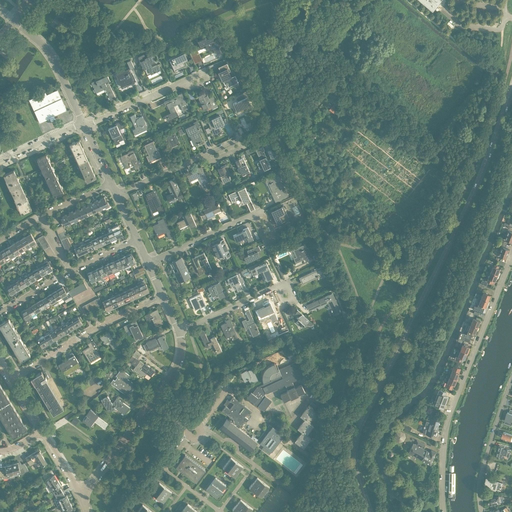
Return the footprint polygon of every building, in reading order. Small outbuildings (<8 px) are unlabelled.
[(441,0),(419,0),(433,11),(441,0)] [(439,13),(436,17),(446,23),(449,19),(439,13)] [(206,37),(197,40),(198,42),(201,48),(205,46),(205,47),(206,47),(207,49),(207,50),(208,50),(207,48),(213,46),(215,49),(214,49),(215,50),(214,51),(215,51),(216,52),(217,54),(218,54),(217,53),(219,52),(219,53),(220,52),(221,53),(222,52),(215,39),(213,40),(212,38),(208,39),(207,40),(206,38),(206,37)] [(194,51),(190,53),(195,64),(195,63),(201,60),(197,53),(195,54),(193,51),(194,51)] [(187,65),(185,60),(187,59),(184,52),(182,53),(181,53),(169,59),(171,59),(176,69),(174,70),(174,71),(187,65)] [(150,63),(154,61),(151,55),(145,58),(144,54),(139,57),(146,73),(147,75),(151,73),(160,69),(158,64),(152,67),(150,63)] [(134,68),(131,60),(127,62),(130,68),(117,74),(117,73),(116,74),(122,87),(123,87),(123,86),(135,80),(135,81),(136,81),(131,69),(134,68)] [(218,67),(220,71),(218,72),(222,81),(223,81),(225,85),(228,84),(229,86),(237,82),(236,80),(237,79),(235,75),(231,77),(229,72),(230,71),(227,63),(218,67)] [(111,101),(115,99),(108,83),(110,82),(107,75),(104,76),(103,75),(95,79),(96,80),(91,82),(96,93),(104,89),(104,88),(105,88),(111,101)] [(39,122),(50,117),(50,118),(54,116),(53,116),(66,110),(57,90),(45,95),(44,93),(45,92),(29,100),(39,122)] [(338,97),(330,90),(326,93),(330,96),(329,98),(334,103),(338,97)] [(218,106),(213,95),(208,98),(205,91),(197,95),(204,109),(210,106),(212,109),(218,106)] [(186,102),(181,92),(179,94),(180,96),(175,98),(175,97),(164,102),(165,104),(166,104),(170,113),(166,114),(169,119),(177,116),(175,111),(176,110),(174,106),(178,103),(181,108),(183,111),(190,108),(187,102),(186,102)] [(238,101),(233,103),(233,104),(234,107),(233,107),(235,111),(236,111),(240,109),(242,112),(252,108),(251,105),(250,104),(251,104),(250,103),(247,97),(245,98),(243,94),(236,97),(238,101)] [(144,124),(145,123),(142,116),(139,118),(138,116),(136,117),(135,114),(130,116),(136,128),(138,133),(146,129),(147,128),(146,124),(144,125),(144,124)] [(222,130),(219,124),(223,123),(219,115),(216,117),(216,118),(208,122),(214,134),(222,130)] [(198,133),(197,131),(198,130),(197,129),(196,127),(199,126),(197,121),(194,122),(194,123),(185,128),(189,135),(191,134),(192,136),(191,136),(195,144),(202,141),(199,133),(198,133)] [(121,134),(119,129),(124,127),(121,122),(119,123),(118,122),(112,124),(113,126),(108,128),(114,142),(115,145),(120,143),(119,141),(123,139),(122,137),(124,136),(123,133),(121,134)] [(164,136),(170,148),(180,143),(174,131),(164,136)] [(70,144),(78,162),(87,158),(79,140),(70,144)] [(160,154),(158,150),(157,151),(152,141),(144,145),(149,154),(146,156),(148,161),(157,157),(156,156),(160,154)] [(262,148),(256,151),(262,163),(258,164),(260,168),(263,166),(265,169),(268,168),(270,166),(262,148)] [(134,152),(133,149),(127,152),(128,153),(121,156),(126,167),(133,164),(135,168),(140,166),(134,153),(134,152)] [(37,159),(46,177),(55,173),(51,165),(50,163),(46,155),(37,159)] [(243,157),(239,159),(235,160),(238,166),(242,174),(249,171),(248,169),(249,169),(248,169),(243,157)] [(87,158),(78,162),(87,181),(95,177),(87,158)] [(226,165),(218,168),(221,176),(221,175),(222,177),(221,178),(223,183),(231,179),(229,175),(230,174),(226,165)] [(212,190),(201,166),(195,169),(196,171),(186,175),(190,183),(191,182),(190,180),(198,176),(201,183),(199,184),(200,186),(203,194),(212,190)] [(10,189),(12,193),(22,188),(14,170),(4,174),(6,179),(6,180),(10,189)] [(55,173),(46,177),(54,195),(63,191),(59,183),(60,183),(59,181),(58,181),(55,173)] [(275,199),(277,202),(282,199),(281,199),(288,196),(285,191),(283,192),(281,188),(279,185),(280,185),(278,180),(280,179),(278,174),(270,178),(269,175),(264,178),(267,185),(269,184),(273,192),(271,192),(272,194),(273,194),(274,196),(273,196),(275,199)] [(173,193),(167,196),(169,201),(178,197),(179,198),(182,197),(179,190),(178,190),(177,188),(178,187),(174,178),(166,182),(170,191),(171,190),(173,193)] [(250,199),(245,187),(228,194),(232,202),(236,200),(235,197),(240,195),(243,203),(250,199)] [(22,188),(12,193),(15,199),(14,199),(19,208),(21,213),(31,208),(22,188)] [(154,191),(146,194),(148,197),(150,208),(151,213),(157,210),(159,214),(165,212),(162,206),(161,206),(154,191)] [(100,200),(98,201),(100,204),(101,204),(103,207),(105,206),(105,207),(109,206),(107,201),(106,201),(104,196),(100,198),(100,200)] [(94,202),(92,203),(94,207),(95,207),(96,210),(98,209),(99,210),(103,209),(103,207),(101,204),(100,204),(98,201),(98,199),(94,201),(94,202)] [(220,210),(220,208),(219,207),(220,207),(218,201),(200,209),(203,217),(207,216),(208,218),(215,215),(214,213),(220,210)] [(88,205),(86,206),(87,210),(88,209),(90,213),(92,212),(93,213),(97,211),(96,210),(95,207),(94,207),(92,203),(91,202),(87,204),(88,205)] [(81,208),(79,209),(81,213),(82,212),(84,216),(86,215),(87,216),(91,214),(90,213),(88,209),(87,210),(86,206),(85,205),(81,207),(81,208)] [(288,218),(285,212),(285,211),(283,205),(272,210),(271,211),(277,223),(288,218)] [(75,211),(73,212),(75,216),(76,215),(78,219),(80,218),(80,219),(84,217),(84,216),(82,212),(81,213),(79,209),(79,208),(75,210),(75,211)] [(69,214),(67,215),(69,218),(70,218),(71,222),(73,221),(74,222),(78,220),(78,219),(76,215),(75,216),(73,212),(73,211),(69,213),(69,214)] [(199,225),(197,219),(193,211),(189,213),(183,216),(184,219),(177,222),(179,228),(189,224),(191,227),(195,225),(195,227),(199,225)] [(63,222),(65,225),(67,224),(68,225),(72,223),(71,222),(70,218),(69,218),(67,215),(66,214),(62,215),(63,217),(60,218),(62,222),(63,222)] [(160,222),(153,226),(157,235),(166,232),(169,238),(172,237),(165,222),(163,218),(159,220),(160,222)] [(111,228),(113,230),(116,238),(123,235),(118,225),(111,228)] [(233,235),(236,242),(246,237),(248,242),(253,240),(247,227),(243,229),(243,231),(241,232),(241,231),(239,232),(240,233),(233,235)] [(116,238),(113,230),(111,228),(108,230),(109,232),(107,233),(111,240),(116,238)] [(31,233),(25,236),(29,242),(29,243),(30,246),(36,242),(31,233)] [(107,233),(102,235),(105,243),(111,240),(107,233)] [(102,235),(96,238),(100,245),(105,243),(102,235)] [(25,236),(20,239),(26,249),(30,246),(29,243),(29,242),(25,236)] [(94,248),(91,240),(90,238),(85,241),(86,243),(89,250),(94,248)] [(96,238),(91,240),(94,248),(100,245),(96,238)] [(20,239),(15,242),(19,248),(18,249),(20,252),(26,249),(20,239)] [(230,255),(223,239),(220,240),(220,241),(212,245),(217,258),(224,255),(225,258),(230,255)] [(15,242),(10,245),(16,255),(20,252),(18,249),(19,248),(15,242)] [(86,243),(80,246),(83,253),(89,250),(86,243)] [(74,246),(78,255),(83,253),(80,246),(79,244),(74,246)] [(294,258),(296,263),(303,259),(305,258),(306,260),(312,257),(308,247),(306,248),(305,244),(293,249),(296,257),(294,258)] [(10,245),(5,248),(9,255),(9,254),(11,257),(16,255),(10,245)] [(258,245),(247,251),(248,254),(248,255),(244,257),(247,262),(259,256),(257,251),(260,250),(258,245)] [(5,248),(0,251),(0,252),(5,261),(11,257),(9,254),(9,255),(5,248)] [(199,274),(203,272),(207,270),(211,268),(213,267),(211,264),(210,265),(207,259),(208,259),(207,257),(206,257),(204,252),(192,258),(199,274)] [(135,261),(131,253),(125,255),(129,264),(130,265),(136,263),(135,261)] [(125,255),(120,258),(124,266),(129,264),(125,255)] [(174,272),(179,282),(190,277),(181,257),(172,261),(175,267),(177,266),(178,270),(174,272)] [(120,258),(115,260),(118,268),(124,266),(120,258)] [(51,266),(52,265),(49,260),(48,261),(47,260),(42,264),(47,272),(52,269),(51,266)] [(115,260),(109,263),(113,271),(114,273),(119,270),(118,268),(115,260)] [(257,263),(241,270),(243,277),(252,273),(253,273),(253,274),(261,270),(264,279),(267,278),(272,275),(266,262),(258,265),(257,263)] [(47,272),(42,264),(41,263),(36,266),(38,268),(42,275),(47,272)] [(113,271),(109,263),(104,265),(108,275),(109,276),(114,274),(114,273),(113,271)] [(499,272),(500,269),(498,268),(499,266),(495,264),(495,266),(492,266),(491,269),(492,270),(491,272),(498,275),(500,272),(499,272)] [(108,275),(104,265),(93,270),(97,279),(97,280),(101,279),(102,281),(104,280),(106,279),(105,277),(108,275)] [(311,272),(299,277),(302,282),(317,276),(317,277),(317,276),(318,279),(325,276),(321,267),(317,269),(316,267),(314,268),(314,270),(311,272)] [(38,268),(33,271),(37,278),(42,275),(38,268)] [(97,279),(93,270),(87,273),(91,281),(97,279)] [(33,271),(27,275),(32,281),(37,278),(33,271)] [(496,281),(497,278),(498,275),(491,272),(488,280),(493,282),(493,280),(496,281)] [(228,279),(225,280),(227,284),(230,282),(231,282),(233,285),(235,284),(237,289),(238,290),(242,288),(243,289),(245,288),(246,288),(243,281),(241,277),(239,273),(237,274),(227,278),(228,279)] [(27,275),(22,278),(26,285),(32,281),(27,275)] [(22,278),(17,281),(21,288),(26,285),(22,278)] [(21,288),(17,281),(16,279),(11,282),(12,284),(16,291),(21,288)] [(221,281),(208,287),(212,295),(217,293),(218,295),(220,295),(221,297),(224,296),(221,289),(224,288),(221,281)] [(138,285),(139,286),(143,294),(149,291),(144,282),(145,283),(141,285),(141,284),(138,285)] [(7,287),(5,289),(9,295),(11,294),(16,291),(12,284),(7,287)] [(70,292),(67,287),(64,289),(63,286),(57,289),(62,298),(67,294),(70,292)] [(135,286),(132,287),(137,296),(143,294),(139,286),(135,287),(135,286)] [(132,287),(127,290),(131,299),(137,296),(132,287)] [(62,298),(57,289),(52,292),(57,300),(58,302),(63,299),(62,298)] [(127,290),(121,293),(125,302),(131,299),(127,290)] [(52,292),(47,295),(52,303),(57,300),(52,292)] [(483,292),(481,298),(488,301),(489,298),(490,295),(483,292)] [(115,296),(115,297),(119,305),(125,302),(121,293),(115,296)] [(194,309),(206,304),(201,293),(189,298),(194,309)] [(339,309),(332,293),(325,296),(325,297),(306,305),(308,310),(321,305),(328,302),(331,309),(331,311),(332,310),(334,315),(341,311),(340,310),(340,308),(339,309)] [(47,295),(42,299),(46,306),(52,303),(47,295)] [(109,298),(109,299),(113,307),(119,305),(115,297),(112,298),(111,297),(109,298)] [(487,304),(488,301),(481,298),(479,304),(478,304),(484,307),(485,307),(486,304),(487,304)] [(42,299),(37,302),(41,309),(46,306),(42,299)] [(103,301),(107,310),(113,307),(109,299),(106,301),(105,300),(103,301)] [(266,305),(255,310),(260,321),(264,319),(263,317),(269,314),(273,321),(277,319),(269,300),(264,302),(266,305)] [(37,302),(31,305),(36,312),(41,309),(37,302)] [(474,305),(473,309),(482,313),(484,307),(478,304),(479,304),(478,303),(477,306),(474,305)] [(31,305),(26,308),(31,315),(36,312),(31,305)] [(26,308),(21,311),(26,319),(31,315),(26,308)] [(163,323),(159,314),(157,309),(156,309),(144,315),(147,320),(151,318),(153,317),(154,319),(153,319),(156,326),(163,323)] [(259,333),(255,322),(254,322),(248,310),(245,311),(249,319),(246,321),(246,319),(242,321),(246,329),(249,328),(253,336),(259,333)] [(295,314),(294,315),(295,318),(296,317),(299,319),(297,321),(300,324),(303,326),(305,326),(307,325),(310,326),(312,325),(313,324),(298,310),(296,313),(295,314)] [(74,318),(72,319),(76,326),(78,325),(79,325),(82,323),(78,316),(77,317),(78,317),(75,319),(74,318)] [(232,324),(229,318),(226,320),(227,322),(221,325),(226,337),(230,335),(233,339),(238,337),(232,325),(232,324)] [(473,318),(470,324),(478,327),(479,324),(480,321),(473,318)] [(5,320),(3,321),(3,322),(0,323),(0,326),(3,332),(13,326),(8,319),(5,321),(5,320)] [(76,326),(72,319),(71,319),(68,320),(68,321),(66,322),(71,329),(73,328),(73,329),(77,327),(76,326)] [(62,324),(61,325),(65,332),(67,331),(68,332),(71,330),(71,329),(66,322),(66,324),(63,325),(62,324)] [(133,322),(124,326),(126,331),(131,328),(136,339),(143,336),(137,323),(134,324),(133,322)] [(477,330),(478,327),(470,324),(468,330),(469,331),(473,332),(475,333),(476,330),(477,330)] [(57,328),(55,329),(59,336),(61,335),(62,335),(66,333),(65,332),(61,325),(60,326),(61,327),(58,329),(57,328)] [(13,326),(3,332),(6,335),(11,342),(10,342),(12,346),(21,340),(13,326)] [(51,331),(50,332),(54,339),(56,338),(57,339),(60,337),(59,336),(55,329),(55,330),(52,332),(51,331)] [(217,353),(222,351),(215,336),(210,338),(212,341),(209,342),(203,330),(199,332),(206,348),(211,346),(210,344),(213,343),(215,350),(215,351),(216,350),(217,353)] [(46,335),(44,336),(48,343),(50,341),(51,342),(54,340),(54,339),(50,332),(49,333),(50,334),(47,335),(46,335)] [(120,345),(114,335),(113,333),(110,335),(108,332),(100,337),(104,343),(108,341),(113,349),(120,345)] [(49,343),(48,343),(44,336),(43,336),(43,335),(40,337),(40,338),(38,339),(38,340),(39,340),(43,347),(43,346),(45,345),(49,343)] [(168,347),(165,340),(165,339),(165,338),(164,338),(163,335),(158,338),(156,339),(155,338),(146,342),(146,343),(143,345),(146,351),(149,350),(150,351),(159,346),(162,347),(163,349),(168,347)] [(21,340),(12,346),(14,350),(15,349),(17,352),(19,356),(19,357),(21,360),(30,355),(21,340)] [(86,348),(83,350),(90,362),(95,360),(100,356),(98,352),(97,353),(96,350),(98,349),(93,341),(91,342),(91,341),(87,343),(90,347),(87,349),(86,348)] [(462,344),(460,350),(468,353),(469,350),(468,350),(469,347),(462,344)] [(151,367),(145,363),(145,364),(140,360),(140,361),(137,359),(141,354),(136,350),(132,355),(129,359),(133,362),(132,363),(136,366),(133,369),(138,373),(141,375),(146,375),(147,373),(151,376),(155,370),(152,368),(151,367)] [(466,356),(468,353),(460,350),(458,356),(456,355),(454,358),(462,361),(463,358),(464,359),(466,356)] [(63,362),(59,364),(62,371),(63,370),(65,374),(69,371),(69,372),(76,367),(77,369),(81,366),(72,352),(69,354),(71,357),(69,358),(63,362)] [(259,388),(257,387),(257,386),(253,391),(254,391),(252,393),(251,392),(247,397),(254,403),(256,404),(257,404),(258,405),(258,406),(264,411),(272,400),(264,394),(265,392),(266,392),(265,393),(266,393),(285,384),(287,389),(286,390),(287,391),(280,394),(283,401),(290,398),(291,399),(299,395),(298,394),(305,391),(301,384),(295,387),(292,381),(294,380),(295,380),(297,378),(297,379),(298,379),(298,378),(300,377),(301,377),(300,377),(303,376),(297,361),(296,361),(294,363),(294,362),(293,362),(294,363),(291,364),(288,365),(285,367),(285,366),(279,369),(276,363),(275,364),(274,363),(270,365),(268,366),(267,367),(266,368),(265,369),(264,371),(263,372),(262,374),(262,376),(262,377),(262,379),(262,380),(263,381),(263,382),(263,383),(264,382),(265,383),(262,384),(262,385),(259,388)] [(253,368),(248,370),(248,371),(247,371),(246,370),(240,374),(240,373),(245,382),(245,381),(249,379),(251,383),(250,383),(251,384),(258,380),(252,369),(253,368)] [(134,383),(127,378),(129,375),(121,369),(116,375),(118,377),(115,381),(113,379),(111,383),(126,394),(134,383)] [(452,370),(450,376),(457,379),(458,376),(459,373),(452,370)] [(44,376),(41,371),(31,378),(53,414),(62,408),(45,379),(47,378),(45,376),(44,376)] [(456,382),(457,379),(450,376),(447,382),(453,385),(454,385),(455,382),(456,382)] [(0,416),(13,437),(27,428),(0,383),(0,416)] [(439,389),(436,396),(446,401),(448,397),(445,395),(446,392),(439,389)] [(118,408),(125,413),(129,407),(116,398),(112,404),(107,396),(103,399),(109,410),(114,407),(114,406),(115,406),(118,408)] [(241,425),(245,420),(246,421),(248,418),(245,416),(247,413),(249,415),(252,411),(233,396),(230,400),(228,399),(224,404),(225,406),(222,410),(230,417),(228,419),(227,418),(220,427),(250,450),(257,441),(238,427),(240,425),(241,425)] [(436,396),(433,403),(443,407),(444,404),(445,405),(446,401),(436,396)] [(306,434),(313,425),(309,422),(316,413),(312,409),(313,408),(309,405),(300,416),(305,419),(297,428),(302,432),(295,441),(303,447),(310,438),(306,434)] [(97,416),(98,414),(91,409),(83,420),(90,425),(93,420),(104,428),(108,424),(97,416)] [(430,414),(437,417),(439,412),(432,409),(430,414)] [(71,420),(76,424),(80,420),(75,416),(71,420)] [(431,418),(429,426),(438,428),(439,424),(438,423),(439,420),(431,418)] [(269,424),(257,440),(264,446),(262,449),(269,455),(284,435),(269,424)] [(438,428),(429,426),(426,433),(434,436),(435,433),(436,433),(438,428)] [(405,437),(404,433),(400,431),(396,432),(394,436),(395,440),(399,442),(403,441),(405,437)] [(511,437),(511,433),(503,431),(501,437),(511,440),(511,437)] [(430,452),(423,448),(425,444),(417,440),(414,444),(413,443),(408,452),(430,465),(436,452),(431,450),(430,452)] [(496,455),(508,459),(509,459),(510,455),(509,455),(511,446),(505,444),(504,447),(499,446),(496,455)] [(46,463),(42,455),(41,453),(40,452),(41,451),(39,449),(25,458),(30,466),(35,462),(38,460),(41,466),(46,463)] [(205,470),(185,454),(176,466),(196,482),(205,470)] [(235,477),(243,466),(231,457),(223,467),(235,477)] [(17,462),(11,464),(14,474),(21,472),(24,471),(25,472),(28,470),(24,463),(21,464),(21,463),(18,464),(17,462)] [(14,474),(11,464),(4,466),(5,468),(2,468),(3,470),(0,470),(0,471),(1,479),(4,478),(14,478),(15,477),(14,474)] [(58,479),(54,474),(53,475),(50,470),(42,475),(45,479),(44,482),(47,486),(58,479)] [(215,477),(206,489),(216,497),(226,485),(215,477)] [(261,497),(269,486),(257,477),(249,487),(261,497)] [(488,478),(486,486),(496,488),(499,489),(500,489),(501,489),(501,488),(502,484),(504,484),(505,480),(501,479),(496,477),(496,478),(491,477),(491,478),(491,479),(488,478)] [(62,491),(60,486),(61,485),(58,479),(47,486),(50,492),(52,491),(54,494),(55,494),(55,495),(62,491)] [(163,502),(171,491),(159,482),(151,493),(163,502)] [(65,495),(62,491),(55,495),(57,497),(54,499),(58,506),(60,505),(69,501),(67,495),(65,495)] [(489,498),(489,499),(489,501),(490,501),(491,504),(504,501),(502,494),(489,497),(489,498)] [(240,499),(232,509),(235,511),(249,511),(253,508),(240,499)] [(69,501),(60,505),(63,511),(72,511),(71,508),(72,507),(69,501)]
